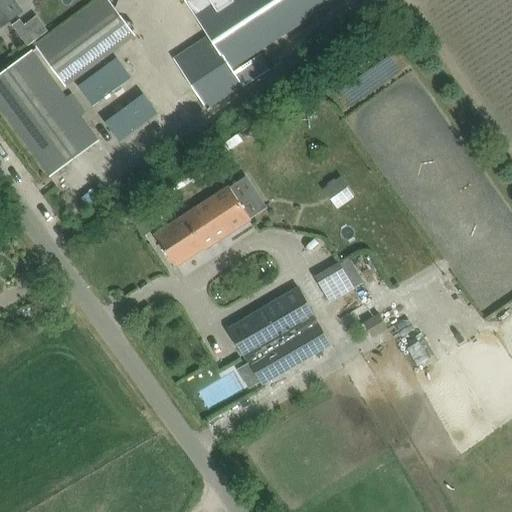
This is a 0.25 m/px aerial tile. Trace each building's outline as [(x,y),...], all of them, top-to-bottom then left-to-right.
[(0,0),(0,26),(3,24),(14,16),(21,11),(12,0),(0,0)] [(101,0),(95,0),(35,44),(66,85),(130,38),(101,0)] [(193,0),(187,4),(209,38),(230,70),(337,0),(193,0)] [(35,39),(24,24),(20,19),(13,24),(28,45),(35,39)] [(131,44),(138,56),(170,39),(163,27),(131,44)] [(209,38),(175,60),(207,109),(241,87),(232,73),(230,70),(209,38)] [(32,50),(0,73),(0,109),(50,177),(99,141),(32,50)] [(259,55),(232,73),(241,87),(269,69),(259,55)] [(116,58),(78,87),(92,106),(131,78),(116,58)] [(142,95),(104,123),(119,143),(157,115),(142,95)] [(237,135),(221,147),(227,154),(243,142),(237,135)] [(337,180),(349,196),(366,183),(354,168),(337,180)] [(164,230),(155,236),(175,266),(204,247),(205,249),(222,238),(250,219),(266,208),(245,176),(229,187),(183,216),(184,217),(164,230)] [(181,176),(159,192),(165,201),(188,185),(181,176)] [(149,205),(131,217),(143,236),(162,224),(149,205)] [(314,277),(330,303),(363,282),(349,258),(314,277)] [(297,287),(246,318),(228,328),(259,380),(328,339),(316,319),(297,287)] [(378,315),(363,324),(372,339),(387,330),(378,315)]
